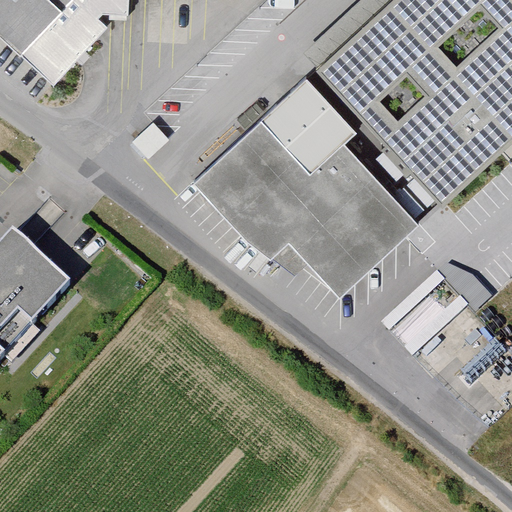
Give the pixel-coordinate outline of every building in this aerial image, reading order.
[(0,0),(0,22),(71,84),(143,0),(0,0)] [(324,63),(200,180),(252,235),(272,257),(292,238),(345,294),(511,140),(511,0),(391,0),(324,63)] [(156,123),(136,142),(151,157),(169,138),(156,123)] [(5,238),(0,243),(0,367),(67,294),(5,238)] [(440,275),(480,306),(489,294),(449,263),(440,275)]
